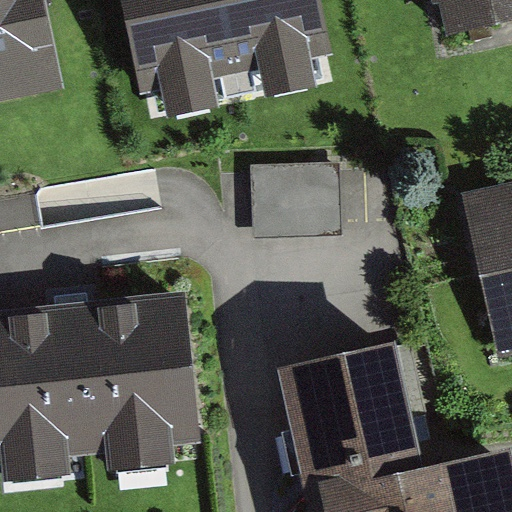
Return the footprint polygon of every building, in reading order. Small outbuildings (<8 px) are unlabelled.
[(0,0),(0,117),(70,104),(48,0),(0,0)] [(320,0),(120,0),(146,131),(339,94),(320,0)] [(511,0),(447,0),(455,36),(511,24),(511,0)] [(255,234),(345,232),(343,158),(253,161),(255,234)] [(511,184),(483,191),(511,319),(511,184)] [(0,459),(203,438),(188,290),(0,310),(0,459)] [(402,319),(279,347),(316,511),(511,511),(511,449),(506,422),(429,439),(402,319)]
